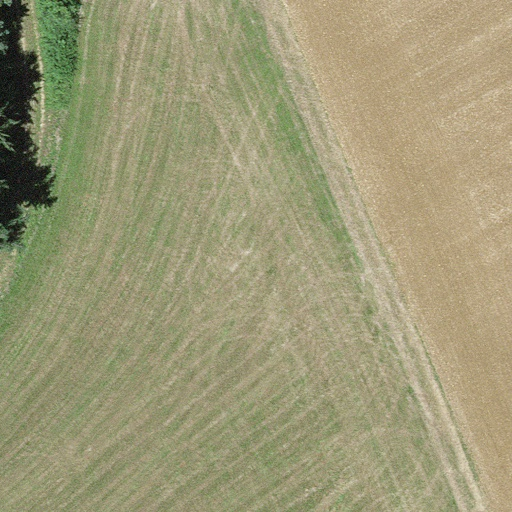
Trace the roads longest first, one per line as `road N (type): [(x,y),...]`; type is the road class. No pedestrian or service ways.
road 1 (track): [(467,511),(252,0)]
road 2 (track): [(0,256),(40,127),(24,0)]
